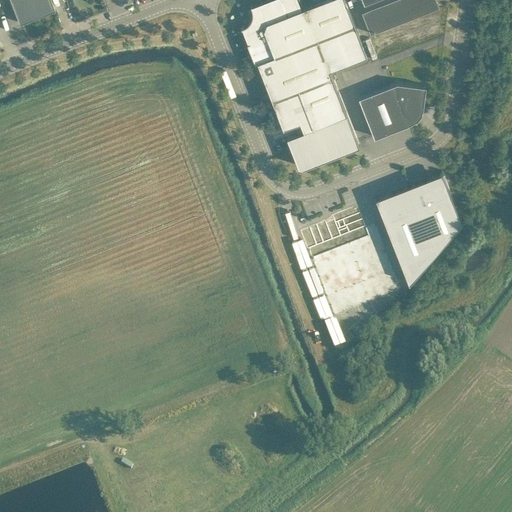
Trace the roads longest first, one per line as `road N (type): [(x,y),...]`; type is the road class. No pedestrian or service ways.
road 1 (unclassified): [(195,0),(265,167),(276,183),(301,185),(445,129),(463,0)]
road 2 (unclassified): [(0,69),(171,0)]
road 3 (track): [(276,183),(274,210),(329,357)]
